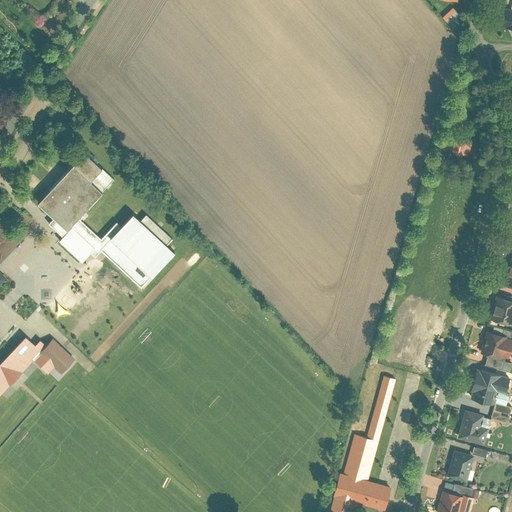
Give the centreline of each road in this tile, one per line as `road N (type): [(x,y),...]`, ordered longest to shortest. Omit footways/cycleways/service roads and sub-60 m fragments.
road 1 (residential): [(469,0),(471,34),(495,108),(496,171),(412,511)]
road 2 (residential): [(77,0),(0,121)]
